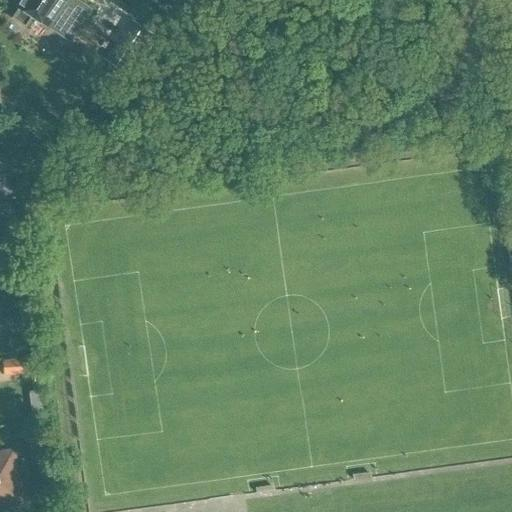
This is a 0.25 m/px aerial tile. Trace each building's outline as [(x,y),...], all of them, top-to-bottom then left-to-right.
[(24,0),(20,7),(21,7),(14,19),(27,27),(34,16),(50,26),(50,25),(71,38),(74,34),(86,43),(96,28),(83,19),(91,7),(80,0),(24,0)] [(163,40),(134,20),(120,40),(140,53),(152,56),(163,40)] [(0,227),(0,255),(12,255),(12,227),(0,227)] [(0,316),(0,327),(19,327),(19,317),(0,316)] [(1,360),(2,375),(6,375),(7,383),(26,382),(25,359),(1,360)] [(0,508),(23,505),(14,449),(0,450),(0,508)]
